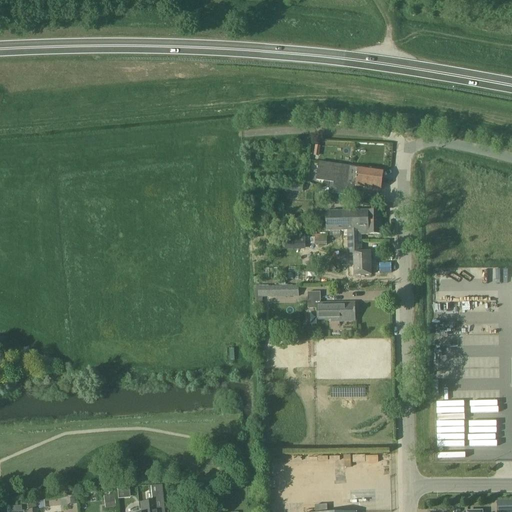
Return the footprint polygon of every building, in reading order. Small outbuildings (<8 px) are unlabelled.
[(381,190),(384,172),(319,163),(317,181),(334,183),(334,184),(330,184),(329,193),(355,198),(357,187),(381,190)] [(328,232),(348,231),(358,231),(358,235),(362,235),(381,235),(381,211),(327,212),(328,232)] [(358,231),(348,231),(348,253),(354,253),(355,276),(372,276),(371,253),(362,253),(362,235),(358,235),(358,231)] [(297,234),(297,246),(313,246),(313,235),(297,234)] [(327,246),(327,235),(315,235),(315,245),(327,246)] [(259,287),(259,298),(299,297),(299,286),(259,287)] [(332,322),(355,321),(355,304),(321,305),(321,293),(308,293),(308,309),(318,309),(318,320),(332,320),(332,322)] [(465,414),(465,401),(438,402),(438,421),(447,421),(447,414),(465,414)] [(495,401),(467,402),(468,425),(490,425),(490,414),(495,414),(495,401)] [(115,496),(105,497),(105,507),(115,506),(115,496)] [(511,511),(511,500),(497,501),(497,511),(511,511)] [(141,511),(155,511),(154,502),(140,504),(141,511)]
